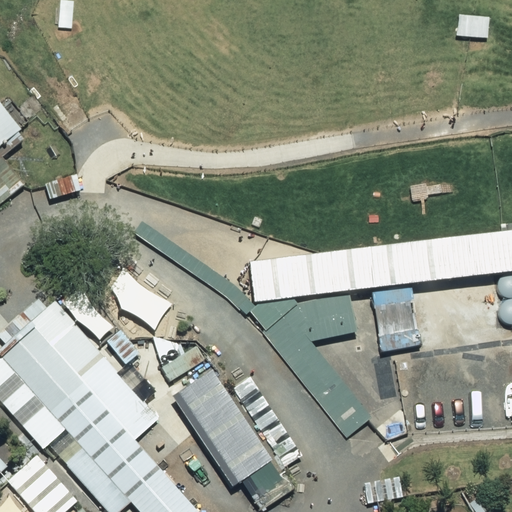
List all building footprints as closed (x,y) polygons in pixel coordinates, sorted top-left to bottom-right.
[(458,36),(490,39),(491,18),(459,16),(458,36)] [(0,143),(20,127),(0,102),(0,143)] [(0,166),(0,205),(32,179),(12,156),(0,166)] [(412,187),(413,203),(427,202),(426,185),(412,187)] [(267,296),(245,313),(344,438),(364,422),(303,345),(350,335),(342,296),(290,307),(281,314),(267,296)] [(140,397),(107,360),(57,304),(0,355),(0,399),(41,446),(64,425),(129,498),(159,469),(130,436),(155,415),(140,397)] [(123,344),(109,357),(142,393),(155,381),(123,344)] [(201,401),(249,472),(275,454),(227,384),(201,401)] [(11,482),(36,511),(67,511),(77,504),(38,459),(11,482)] [(189,511),(172,491),(147,511),(189,511)]
